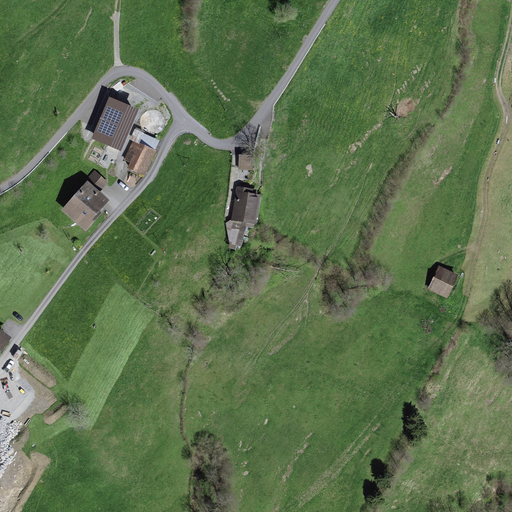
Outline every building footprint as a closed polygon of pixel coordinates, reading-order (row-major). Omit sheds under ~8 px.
[(271,42),(264,55),(275,61),(282,48),(271,42)] [(268,75),(274,62),(269,60),(263,73),(268,75)] [(140,111),(109,98),(92,140),(122,153),(140,111)] [(156,130),(144,123),(141,128),(153,135),(156,130)] [(133,141),(124,161),(130,163),(127,169),(144,177),(156,151),(155,151),(159,141),(144,134),(139,144),(133,141)] [(240,168),(255,168),(255,156),(240,156),(240,168)] [(108,183),(94,171),(82,184),(84,185),(61,211),(85,232),(102,213),(100,212),(109,202),(100,193),(108,183)] [(253,190),(237,187),(231,221),(256,226),(261,196),(253,195),(253,190)] [(439,266),(428,290),(448,299),(459,276),(439,266)] [(0,354),(11,339),(0,331),(0,354)]
